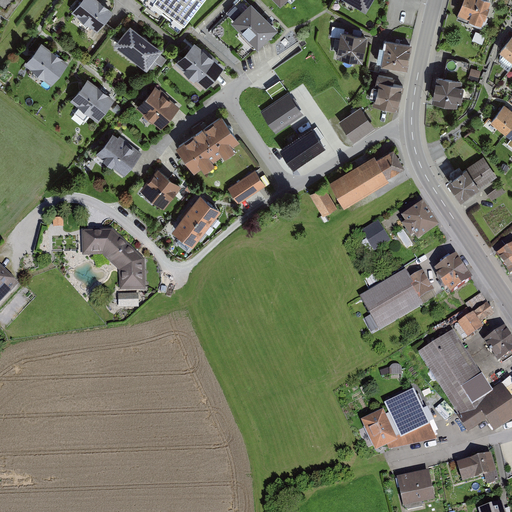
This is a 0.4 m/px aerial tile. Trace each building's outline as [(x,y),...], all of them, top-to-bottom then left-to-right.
[(0,0),(0,12),(8,19),(23,0),(0,0)] [(115,13),(99,0),(83,0),(73,13),(99,34),(115,13)] [(202,0),(149,0),(149,1),(182,27),(202,0)] [(374,0),(341,0),(366,14),(374,0)] [(492,0),(463,0),(457,14),(482,24),(492,0)] [(277,30),(251,3),(232,22),(257,49),(277,30)] [(164,51),(133,25),(116,45),(148,71),(164,51)] [(369,37),(342,33),(337,59),(364,64),(369,37)] [(511,38),(500,53),(511,62),(511,38)] [(412,46),(385,41),(380,67),(407,72),(412,46)] [(70,63),(43,42),(26,64),(53,85),(70,63)] [(224,69),(196,44),(176,66),(204,92),(224,69)] [(482,68),(472,65),(470,73),(480,76),(482,68)] [(464,82),(437,77),(432,103),(460,108),(464,82)] [(116,100),(89,79),(71,101),(99,122),(116,100)] [(398,112),(404,87),(379,81),(374,107),(398,112)] [(180,109),(157,87),(137,108),(161,130),(180,109)] [(290,93),(263,111),(277,133),(305,114),(290,93)] [(362,106),(340,121),(355,142),(377,128),(362,106)] [(511,111),(505,106),(491,123),(511,139),(511,111)] [(223,117),(177,148),(195,174),(202,168),(205,173),(216,166),(213,162),(223,156),(225,159),(235,152),(232,147),(240,142),(223,117)] [(328,148),(311,124),(284,143),(286,146),(282,149),(294,167),(298,163),(301,167),(328,148)] [(142,153),(114,132),(97,154),(125,175),(142,153)] [(374,155),(329,182),(344,208),(388,182),(387,179),(404,169),(393,150),(377,160),(374,155)] [(483,158),(449,182),(463,202),(497,179),(483,158)] [(182,185),(159,168),(142,190),(166,207),(182,185)] [(256,170),(229,187),(240,204),(252,195),(267,186),(256,170)] [(195,185),(190,182),(185,189),(190,193),(195,185)] [(506,192),(500,185),(487,195),(493,202),(506,192)] [(325,186),(310,194),(323,217),(338,208),(325,186)] [(223,209),(202,193),(174,231),(196,246),(223,209)] [(423,200),(401,213),(417,238),(438,224),(423,200)] [(55,250),(55,236),(63,236),(64,222),(43,222),(43,250),(55,250)] [(379,222),(362,232),(374,252),(390,242),(379,222)] [(406,230),(400,233),(407,248),(413,246),(406,230)] [(113,231),(82,233),(83,257),(103,255),(119,273),(120,291),(146,291),(145,262),(113,231)] [(511,244),(497,254),(511,275),(511,274),(511,244)] [(457,256),(434,270),(450,296),(473,281),(457,256)] [(0,267),(0,303),(18,285),(0,267)] [(406,273),(360,299),(379,332),(436,299),(433,295),(435,293),(423,273),(410,281),(406,273)] [(139,295),(118,296),(119,308),(139,307),(139,295)] [(490,304),(477,313),(484,324),(497,316),(490,304)] [(475,314),(460,324),(470,340),(485,330),(475,314)] [(511,333),(507,325),(484,339),(499,362),(511,353),(511,333)] [(454,327),(414,352),(467,434),(488,420),(494,431),(511,419),(511,376),(511,375),(492,387),(454,327)] [(387,411),(362,423),(376,453),(388,448),(389,452),(436,440),(414,391),(384,406),(387,411)] [(490,455),(457,465),(463,484),(484,477),(487,486),(499,483),(490,455)] [(431,472),(399,479),(405,507),(437,500),(431,472)] [(506,511),(503,502),(478,510),(478,511),(506,511)]
